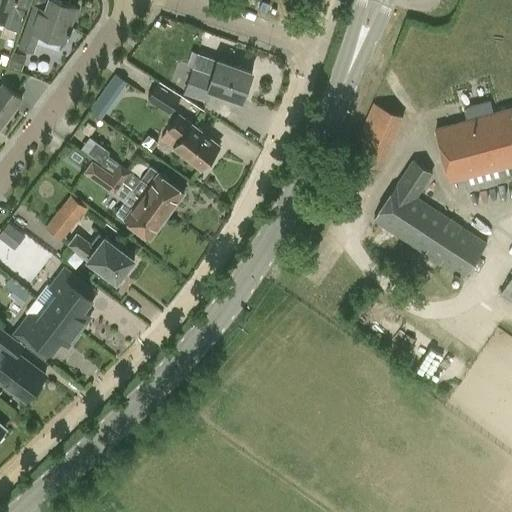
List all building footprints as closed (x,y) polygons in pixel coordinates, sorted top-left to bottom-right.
[(0,0),(0,21),(8,24),(15,0),(0,0)] [(57,0),(48,0),(46,9),(32,5),(18,48),(34,53),(39,34),(64,42),(76,6),(57,0)] [(23,70),(29,55),(16,50),(10,65),(23,70)] [(208,101),(212,90),(243,101),(253,73),(218,61),(212,76),(192,69),(184,93),(208,101)] [(91,107),(105,117),(130,82),(117,72),(91,107)] [(0,125),(21,98),(3,83),(0,87),(0,102),(0,103),(0,102),(0,125)] [(171,114),(180,100),(156,85),(148,99),(171,114)] [(405,117),(373,103),(350,157),(381,171),(405,117)] [(511,180),(511,165),(511,108),(435,129),(449,182),(456,180),(460,195),(511,180)] [(180,115),(168,130),(162,137),(174,148),(201,169),(205,165),(207,166),(212,160),(211,157),(220,146),(207,136),(207,135),(194,124),(193,125),(180,115)] [(109,155),(102,165),(123,181),(134,189),(167,215),(175,205),(179,206),(183,200),(182,196),(185,192),(151,167),(141,179),(132,172),(121,164),(109,155)] [(84,172),(113,194),(123,181),(102,165),(101,164),(100,165),(93,160),(84,172)] [(413,161),(373,221),(423,255),(439,264),(463,280),(488,244),(418,197),(434,173),(413,161)] [(124,202),(116,212),(150,239),(153,235),(156,236),(160,230),(159,225),(167,215),(134,189),(124,202)] [(62,241),(87,209),(71,196),(45,227),(62,241)] [(8,224),(0,234),(0,237),(10,246),(20,233),(8,224)] [(105,237),(96,249),(77,234),(69,244),(88,259),(86,261),(97,270),(99,268),(116,281),(124,270),(127,271),(131,265),(130,262),(133,258),(105,237)] [(46,284),(36,298),(79,331),(90,316),(82,310),(96,292),(64,268),(50,287),(46,284)] [(25,303),(33,293),(13,276),(5,285),(25,303)] [(511,276),(500,295),(511,302),(511,276)] [(26,312),(29,315),(15,333),(46,357),(60,339),(68,345),(79,331),(36,298),(26,312)] [(0,326),(0,349),(6,354),(0,362),(0,379),(10,387),(11,392),(17,397),(22,396),(27,400),(31,395),(37,394),(42,387),(41,381),(45,376),(16,354),(24,345),(0,326)]
